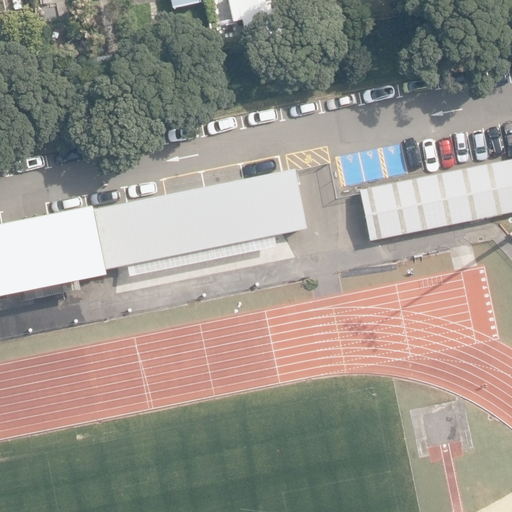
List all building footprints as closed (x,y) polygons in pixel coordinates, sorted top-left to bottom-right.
[(242,20),(246,43),(283,37),(276,0),(228,0),(233,22),(242,20)] [(346,11),(349,25),(362,22),(358,8),(346,11)] [(371,242),(511,213),(511,161),(361,192),(362,195),(371,242)] [(107,272),(128,268),(308,232),(296,171),(95,211),(107,272)] [(0,230),(0,301),(109,280),(107,272),(95,211),(0,230)]
